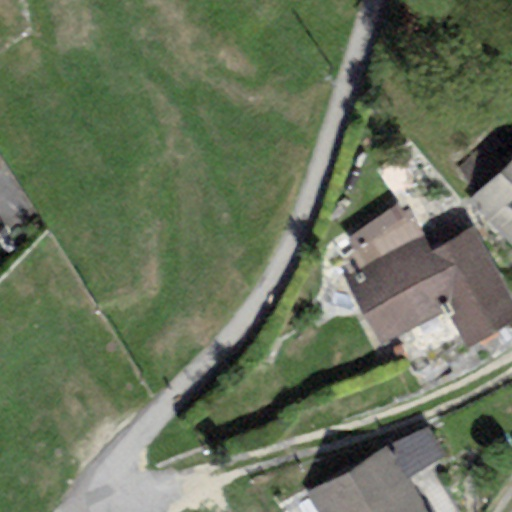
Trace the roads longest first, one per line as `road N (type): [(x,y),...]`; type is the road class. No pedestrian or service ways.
road 1 (residential): [(365,0),(299,217),(259,297),(68,511)]
road 2 (track): [(511,366),(441,407),(281,465),(129,500),(93,485)]
